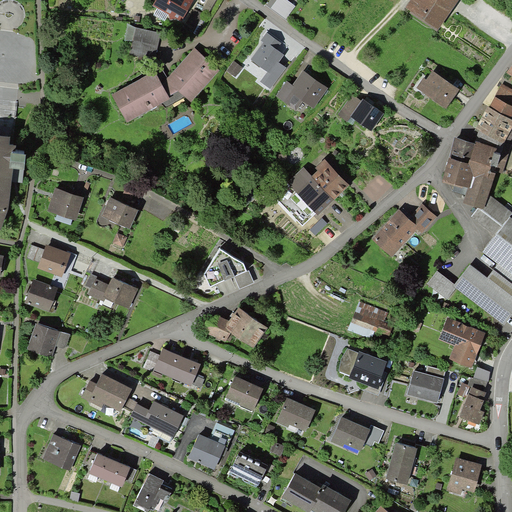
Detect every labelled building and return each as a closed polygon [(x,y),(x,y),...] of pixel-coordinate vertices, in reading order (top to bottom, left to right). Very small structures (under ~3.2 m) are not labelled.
[(176,18),(181,21),(193,0),(155,0),(153,5),(158,8),(169,14),(176,18)] [(216,0),(207,0),(202,10),(209,14),(216,0)] [(295,6),(287,0),(276,0),(271,8),(286,19),(295,6)] [(411,0),(406,8),(439,30),(459,0),(411,0)] [(165,21),(169,14),(158,8),(154,15),(165,21)] [(204,13),(194,8),(186,23),(196,28),(204,13)] [(136,27),(128,23),(125,40),(133,40),(136,27)] [(161,33),(136,27),(133,40),(130,54),(155,60),(161,33)] [(260,82),(271,89),(286,68),(279,62),(284,55),(277,49),(282,43),(267,32),(261,40),(264,42),(251,60),(268,72),(260,82)] [(127,122),(162,103),(166,108),(185,97),(191,103),(219,71),(194,48),(162,83),(155,70),(112,94),(127,122)] [(243,68),(234,61),(227,71),(235,77),(243,68)] [(313,108),(328,88),(303,70),(293,84),(287,80),(276,96),(296,111),(303,101),(313,108)] [(416,88),(446,108),(459,89),(433,70),(426,79),(424,77),(416,88)] [(511,89),(502,84),(495,95),(495,96),(489,107),(510,119),(511,115),(511,89)] [(351,116),(362,101),(352,94),(338,115),(347,121),(351,117),(351,116)] [(351,117),(372,131),(384,113),(363,98),(362,101),(351,116),(351,117)] [(488,106),(475,128),(479,130),(503,143),(504,142),(511,128),(511,119),(510,119),(489,107),(488,106)] [(351,117),(347,121),(353,125),(356,120),(351,117)] [(451,152),(449,158),(468,164),(469,159),(491,166),(490,171),(495,173),(496,171),(503,173),(511,144),(509,144),(504,142),(503,143),(479,130),(475,144),(454,136),(451,152)] [(11,136),(0,135),(0,229),(1,229),(8,208),(12,181),(14,169),(10,168),(11,153),(16,154),(17,145),(10,144),(11,136)] [(16,154),(11,153),(10,168),(14,169),(25,170),(26,155),(16,154)] [(287,164),(285,153),(278,154),(280,165),(287,164)] [(489,194),(495,173),(490,171),(491,166),(469,159),(468,164),(449,158),(442,181),(454,185),(452,191),(466,195),(463,203),(478,207),(484,209),(489,194)] [(312,176),(335,200),(350,185),(325,159),(315,168),(318,170),(312,176)] [(312,176),(304,167),(287,183),(303,199),(318,215),(335,200),(312,176)] [(23,182),(25,170),(14,169),(12,181),(23,182)] [(48,211),(76,220),(84,198),(55,188),(48,211)] [(511,214),(511,211),(489,194),(484,209),(478,207),(472,216),(496,234),(483,252),(498,264),(487,278),(470,264),(455,284),(453,286),(456,288),(504,325),(511,315),(511,218),(510,217),(511,214)] [(101,217),(130,229),(139,210),(110,197),(101,217)] [(437,216),(422,203),(411,215),(414,217),(411,220),(417,224),(415,227),(417,229),(422,233),(437,216)] [(371,239),(392,257),(417,229),(415,227),(417,224),(411,220),(414,217),(411,215),(403,207),(401,210),(399,208),(371,239)] [(327,223),(322,218),(310,230),(315,235),(327,223)] [(127,237),(117,233),(113,242),(123,247),(127,237)] [(38,267),(62,277),(71,253),(47,244),(38,267)] [(244,263),(220,249),(204,274),(210,287),(247,271),(244,263)] [(447,299),(456,288),(453,286),(455,284),(437,270),(427,284),(447,299)] [(249,271),(235,277),(240,289),(254,283),(249,271)] [(96,277),(97,278),(97,276),(91,273),(86,285),(91,288),(96,277)] [(105,297),(129,308),(138,288),(112,276),(109,283),(97,278),(96,277),(91,288),(88,294),(103,301),(105,297)] [(25,302),(49,311),(58,288),(34,278),(25,302)] [(359,301),(347,330),(372,339),(375,330),(377,331),(389,335),(397,315),(359,301)] [(268,328),(239,307),(229,320),(225,327),(231,331),(234,334),(254,348),(268,328)] [(213,314),(204,332),(225,342),(226,340),(231,331),(225,327),(229,320),(213,314)] [(449,358),(472,368),(486,333),(447,317),(438,340),(454,346),(449,358)] [(28,349),(52,357),(56,345),(61,331),(36,323),(28,349)] [(70,334),(61,331),(56,345),(65,348),(70,334)] [(153,369),(172,378),(181,356),(163,348),(160,355),(153,369)] [(339,371),(350,375),(349,378),(368,385),(365,390),(379,395),(388,373),(384,371),(387,362),(359,351),(359,352),(348,348),(341,359),(339,371)] [(153,369),(160,355),(150,351),(143,367),(152,371),(153,369)] [(201,364),(181,356),(172,378),(191,386),(192,384),(197,374),(201,364)] [(407,394),(438,402),(446,371),(427,365),(425,373),(414,370),(407,394)] [(491,372),(477,367),(474,377),(489,382),(491,372)] [(128,398),(132,389),(102,373),(97,383),(90,380),(81,397),(102,408),(104,404),(120,412),(123,407),(128,398)] [(204,377),(197,374),(192,384),(200,388),(204,379),(203,378),(204,377)] [(239,405),(254,411),(264,388),(235,376),(226,397),(240,403),(239,405)] [(488,382),(471,377),(468,385),(470,386),(471,387),(484,392),(488,382)] [(468,385),(462,382),(457,394),(465,397),(470,386),(468,385)] [(459,417),(479,425),(484,412),(480,410),(484,400),(483,400),(486,393),(484,392),(471,387),(459,417)] [(316,410),(287,397),(276,422),(288,428),(290,425),(306,432),(316,410)] [(138,402),(128,398),(123,407),(133,412),(137,404),(138,402)] [(130,417),(173,438),(184,415),(154,401),(149,410),(137,404),(133,412),(130,417)] [(370,429),(342,416),(331,441),(343,447),(345,444),(361,451),(364,443),(370,429)] [(276,427),(268,424),(265,433),(272,436),(276,427)] [(371,425),(370,429),(364,443),(373,447),(375,441),(378,443),(384,430),(371,425)] [(43,459),(70,471),(81,445),(53,434),(43,459)] [(188,458),(214,470),(221,455),(225,447),(225,446),(225,445),(218,442),(199,434),(188,458)] [(220,437),(218,442),(225,445),(227,440),(220,437)] [(285,446),(273,441),(269,451),(281,456),(285,446)] [(395,443),(391,460),(413,466),(417,448),(395,443)] [(230,471),(258,485),(268,466),(240,451),(230,471)] [(105,480),(114,460),(98,453),(89,473),(105,480)] [(463,489),(474,492),(482,464),(456,457),(446,491),(461,495),(463,489)] [(114,460),(105,480),(122,487),(125,481),(131,468),(131,467),(114,460)] [(408,485),(413,466),(391,460),(386,479),(408,485)] [(137,470),(131,468),(125,481),(131,483),(137,470)] [(372,469),(365,473),(370,480),(377,476),(372,469)] [(149,473),(133,506),(146,511),(148,511),(150,508),(154,510),(155,508),(160,498),(167,502),(173,489),(168,487),(169,485),(163,482),(164,480),(149,473)] [(295,473),(281,498),(306,511),(310,511),(311,510),(317,500),(315,499),(321,488),(295,473)] [(419,480),(412,478),(410,485),(417,487),(419,480)] [(323,484),(321,488),(315,499),(317,500),(311,510),(315,511),(344,511),(351,500),(323,484)] [(80,493),(71,491),(69,500),(78,502),(80,493)]
